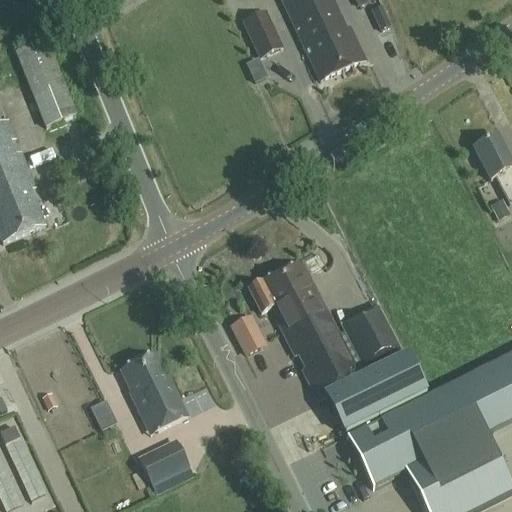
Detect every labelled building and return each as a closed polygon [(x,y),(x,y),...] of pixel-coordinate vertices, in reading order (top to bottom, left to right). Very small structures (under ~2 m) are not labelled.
[(346,32),(331,0),(280,0),(320,84),(364,62),(349,31),(346,32)] [(353,0),(357,9),(377,0),(376,0),(353,0)] [(390,29),(382,10),(372,14),(380,33),(390,29)] [(283,52),(266,14),(241,24),(259,63),(283,52)] [(45,131),(76,119),(46,44),(15,56),(45,131)] [(0,174),(25,165),(21,155),(15,158),(10,145),(16,143),(7,123),(0,126),(0,174)] [(511,167),(497,140),(474,153),(491,184),(496,182),(510,208),(511,206),(511,167)] [(45,230),(30,194),(34,192),(36,191),(25,165),(0,174),(0,240),(3,247),(45,230)] [(360,381),(301,265),(248,292),(261,317),(274,310),(280,322),(276,323),(295,360),(299,360),(305,370),(302,373),(319,405),(326,401),(345,437),(425,396),(405,359),(360,381)] [(345,334),(365,373),(400,355),(377,309),(342,327),(345,334)] [(259,352),(251,336),(238,342),(246,358),(259,352)] [(511,358),(348,442),(373,490),(405,474),(424,511),(476,511),(511,494),(511,490),(486,438),(511,424),(511,358)] [(167,385),(154,359),(121,375),(135,403),(134,404),(150,438),(187,420),(169,384),(167,385)] [(47,413),(57,409),(51,397),(42,401),(47,413)] [(109,421),(94,428),(99,440),(114,432),(109,421)] [(0,436),(6,449),(19,443),(14,430),(0,436)] [(19,443),(6,449),(31,505),(45,499),(19,443)] [(152,493),(190,473),(176,443),(138,462),(152,493)] [(0,462),(0,499),(5,511),(15,511),(21,509),(0,462)]
